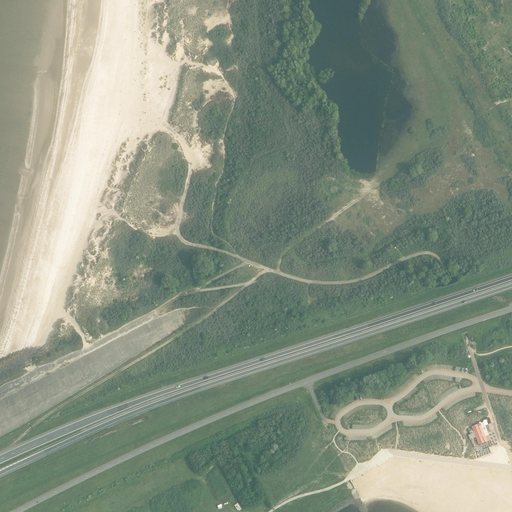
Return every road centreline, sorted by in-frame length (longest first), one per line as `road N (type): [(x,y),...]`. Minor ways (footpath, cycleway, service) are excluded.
road 1 (trunk): [(0,472),(182,393),(511,285)]
road 2 (trunk): [(511,277),(155,395),(0,459)]
road 3 (unclassified): [(15,511),(238,407),(511,308)]
